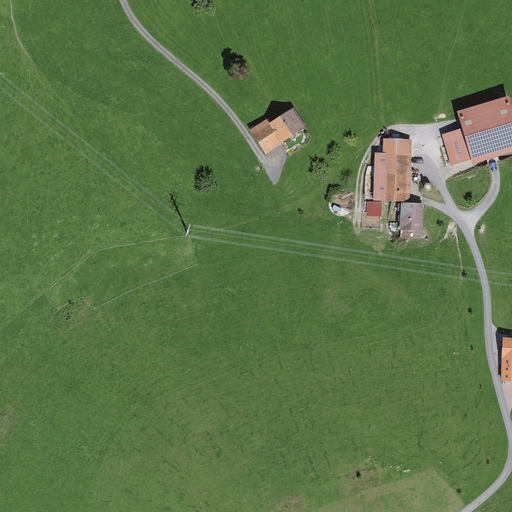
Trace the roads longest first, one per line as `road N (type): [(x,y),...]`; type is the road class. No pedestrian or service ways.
road 1 (track): [(511,440),(488,344),(482,273),(428,158)]
road 2 (track): [(260,157),(224,105),(156,45),(125,0)]
